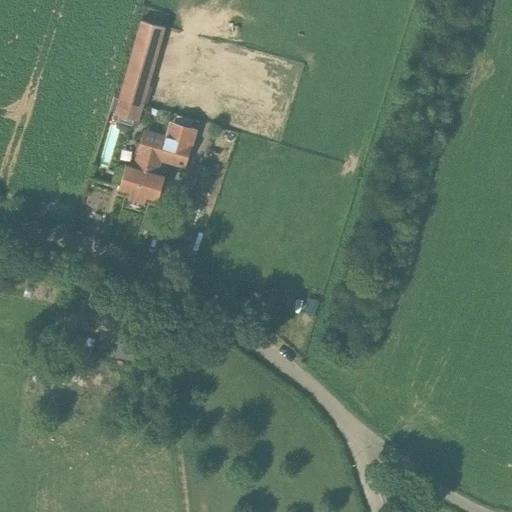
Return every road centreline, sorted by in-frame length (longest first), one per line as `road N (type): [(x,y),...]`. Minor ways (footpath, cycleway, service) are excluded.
road 1 (unclassified): [(354,437),(294,373),(191,294),(115,255),(0,217)]
road 2 (unclassified): [(354,437),(477,511)]
